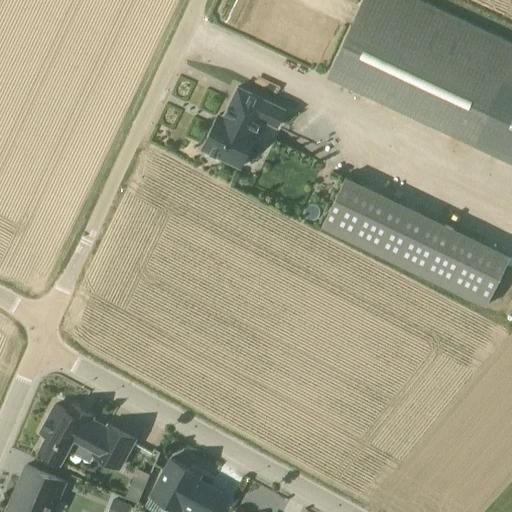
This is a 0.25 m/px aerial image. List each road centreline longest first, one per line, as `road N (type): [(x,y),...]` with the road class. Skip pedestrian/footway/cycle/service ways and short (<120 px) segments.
road 1 (residential): [(346,511),(36,342)]
road 2 (unclassified): [(47,320),(191,0)]
